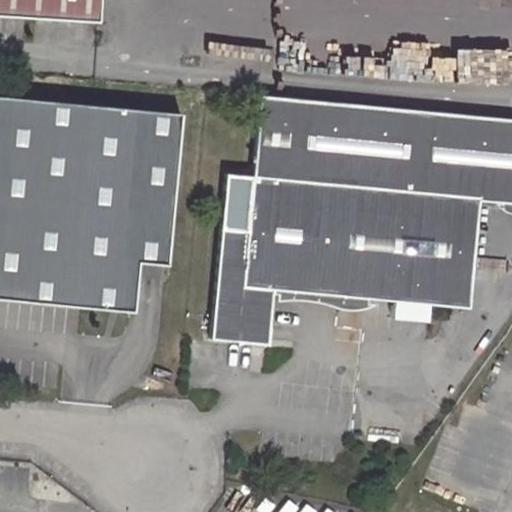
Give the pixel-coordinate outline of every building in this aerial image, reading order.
[(0,0),(0,16),(95,23),(96,0),(0,0)] [(511,57),(496,56),(494,77),(511,78),(511,57)] [(0,296),(130,309),(134,259),(165,263),(179,111),(0,93),(0,296)] [(271,287),(467,306),(477,198),(511,201),(511,116),(258,93),(251,174),(224,171),(208,336),(236,339),(237,333),(252,335),(253,326),(267,328),(271,287)] [(236,339),(266,342),(267,328),(253,326),(252,335),(237,333),(236,339)] [(432,479),(495,501),(511,452),(511,419),(460,402),(432,479)]
